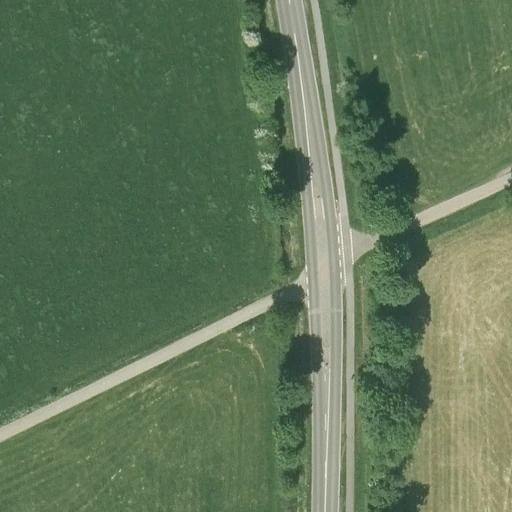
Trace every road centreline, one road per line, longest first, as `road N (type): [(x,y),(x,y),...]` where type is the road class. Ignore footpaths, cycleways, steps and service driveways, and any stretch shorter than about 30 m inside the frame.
road 1 (tertiary): [(287,0),(323,274),(324,511)]
road 2 (track): [(323,274),(0,436)]
road 3 (track): [(323,274),(376,240),(511,178)]
